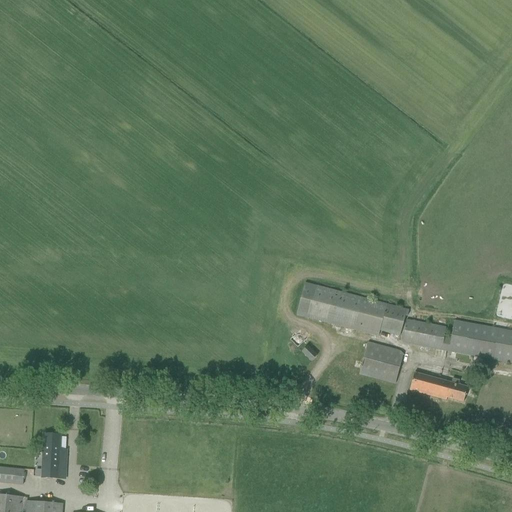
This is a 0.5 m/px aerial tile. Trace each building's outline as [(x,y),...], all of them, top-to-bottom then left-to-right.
[(407,317),(409,310),(305,283),(296,316),(378,337),(380,331),(400,337),(405,317),(407,317)] [(511,363),(511,330),(454,320),(451,338),(445,336),(447,327),(407,320),(402,344),(511,363)] [(309,337),(301,329),(290,341),(298,349),(309,337)] [(404,353),(368,343),(360,374),(396,384),(404,353)] [(308,346),(302,352),(312,361),(317,356),(308,346)] [(413,381),(410,390),(447,401),(447,399),(464,402),(468,387),(458,385),(459,381),(452,379),(451,383),(415,373),(413,381)] [(8,456),(21,456),(21,432),(9,432),(8,456)] [(61,435),(45,435),(42,478),(65,479),(67,450),(60,450),(61,435)] [(0,483),(23,485),(24,469),(0,467),(0,483)] [(0,511),(62,511),(63,504),(27,502),(28,498),(0,495),(0,511)]
